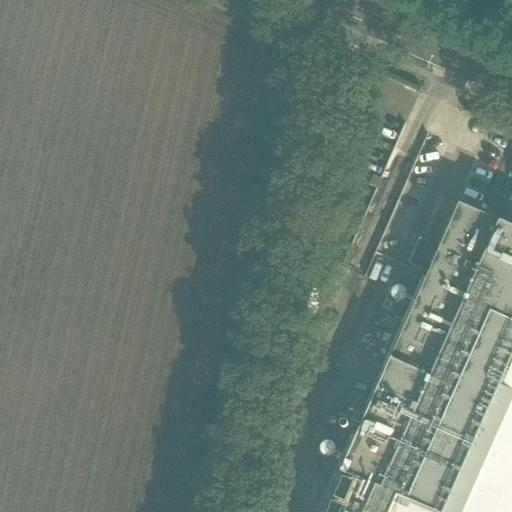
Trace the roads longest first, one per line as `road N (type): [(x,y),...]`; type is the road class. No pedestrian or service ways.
road 1 (unclassified): [(333,13),(225,511)]
road 2 (unknown): [(468,94),(298,511)]
road 3 (secondary): [(511,91),(333,13)]
